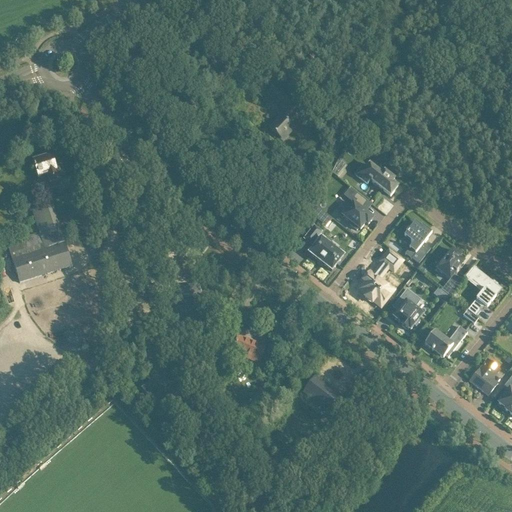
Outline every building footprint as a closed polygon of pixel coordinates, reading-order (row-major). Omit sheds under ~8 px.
[(292,113),(298,107),(274,85),(267,93),(282,108),(277,113),(281,116),(269,129),(279,138),(292,126),(288,122),(295,115),(292,113)] [(99,148),(95,150),(94,148),(94,149),(97,154),(99,155),(101,153),(102,151),(99,146),(99,148)] [(51,155),(33,161),(39,180),(48,177),(50,184),(59,181),(51,155)] [(394,181),(384,173),(382,176),(369,165),(366,170),(362,167),(355,176),(367,185),(369,182),(371,183),(371,182),(390,197),(398,188),(392,183),(394,181)] [(368,226),(373,219),(361,210),(368,202),(350,188),(349,190),(355,195),(352,199),(355,201),(343,217),(351,224),(350,226),(357,231),(358,229),(360,231),(365,224),(368,226)] [(72,267),(52,205),(32,211),(40,235),(7,246),(13,262),(19,283),(72,267)] [(317,221),(323,214),(318,210),(313,217),(317,221)] [(428,239),(431,236),(424,230),(425,229),(422,227),(421,228),(418,226),(415,223),(414,224),(408,232),(408,231),(406,233),(406,234),(404,237),(413,244),(409,249),(415,254),(411,260),(418,265),(431,250),(424,245),(424,244),(425,243),(428,239)] [(314,227),(304,240),(312,245),(315,247),(309,254),(332,272),(343,257),(321,239),(320,240),(317,238),(321,233),(314,227)] [(444,261),(437,270),(450,280),(451,282),(452,282),(449,286),(455,291),(462,282),(454,275),(455,274),(456,275),(459,270),(458,269),(464,263),(462,262),(459,259),(460,257),(452,251),(444,261)] [(389,252),(381,262),(392,271),(400,261),(389,252)] [(473,267),(468,275),(478,282),(475,286),(483,292),(472,305),(480,312),(484,307),(487,309),(488,307),(502,290),(497,286),(498,285),(493,281),(492,282),(473,267)] [(377,279),(382,272),(376,268),(371,274),(370,273),(363,282),(365,283),(359,290),(366,296),(365,298),(372,303),(373,302),(381,308),(393,291),(377,279)] [(201,294),(198,285),(177,292),(182,308),(167,313),(167,312),(164,313),(164,314),(159,316),(163,331),(177,326),(178,330),(192,325),(196,339),(211,335),(202,308),(212,304),(208,292),(201,294)] [(423,315),(415,309),(421,301),(407,290),(396,304),(401,308),(393,318),(401,325),(400,326),(408,331),(410,332),(414,326),(416,328),(420,322),(418,321),(423,315)] [(467,311),(463,317),(474,325),(478,320),(467,311)] [(434,332),(425,345),(432,351),(431,351),(433,352),(440,357),(443,359),(445,357),(448,359),(464,339),(456,333),(448,343),(434,332)] [(266,348),(238,337),(232,354),(259,365),(266,348)] [(234,344),(228,340),(213,365),(221,369),(234,344)] [(511,372),(511,362),(495,348),(486,357),(509,376),(511,372)] [(478,369),(468,381),(474,386),(473,387),(480,393),(481,392),(487,397),(489,395),(493,399),(509,379),(492,365),(485,375),(478,369)] [(330,413),(341,398),(314,377),(303,392),(330,413)] [(155,403),(165,394),(153,380),(143,389),(155,403)] [(511,414),(511,391),(510,390),(509,391),(504,387),(496,397),(501,401),(498,404),(506,410),(505,411),(511,416),(511,415),(511,414)]
